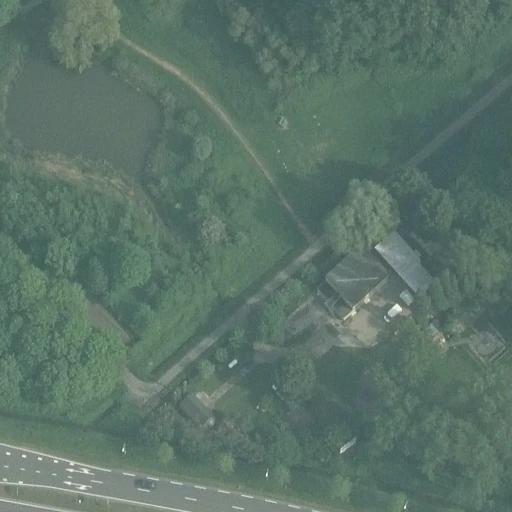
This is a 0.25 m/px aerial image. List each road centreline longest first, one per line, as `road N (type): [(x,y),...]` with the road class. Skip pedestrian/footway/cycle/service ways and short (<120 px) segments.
road 1 (unclassified): [(48,295),(146,395),(511,80)]
road 2 (primary): [(249,511),(0,464)]
